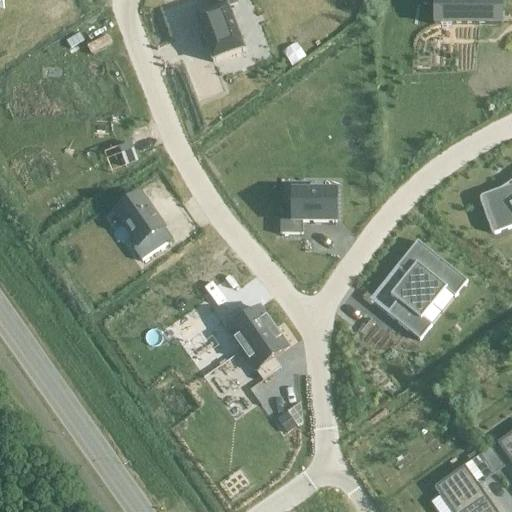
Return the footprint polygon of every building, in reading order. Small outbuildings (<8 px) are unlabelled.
[(197,18),(196,19),(196,21),(197,21),(213,62),(212,62),(213,64),(215,63),(242,53),(244,52),(243,50),(227,9),(236,5),(234,0),(209,0),(208,1),(212,13),(198,18),(197,18)] [(434,0),(434,26),(502,26),(502,0),(434,0)] [(71,87),(33,87),(33,111),(98,111),(98,129),(129,129),(113,87),(85,87),(85,82),(99,82),(99,55),(71,55),(71,87)] [(128,148),(115,153),(123,174),(135,169),(128,148)] [(479,200),(479,201),(491,234),(492,235),(493,236),(494,236),(511,229),(511,186),(481,198),(480,198),(480,199),(479,199),(479,200)] [(292,223),(280,223),(280,236),(303,236),(303,224),(336,224),(336,194),(292,194),(292,223)] [(139,197),(115,214),(139,247),(134,251),(143,263),(168,245),(159,233),(162,230),(139,197)] [(397,303),(387,316),(420,342),(432,328),(422,320),(445,291),(455,299),(468,283),(417,243),(396,269),(407,277),(390,298),(397,303)] [(231,314),(220,322),(241,353),(274,330),(259,310),(238,324),(231,314)] [(274,330),(241,353),(262,383),(274,376),(267,366),(288,351),(274,330)] [(287,415),(278,422),(287,435),(297,428),(287,415)] [(511,434),(497,445),(511,465),(511,434)] [(495,476),(505,469),(491,450),(481,456),(495,476)] [(495,476),(481,456),(471,463),(485,483),(495,476)] [(441,498),(431,504),(436,511),(495,511),(465,468),(435,489),(441,498)]
